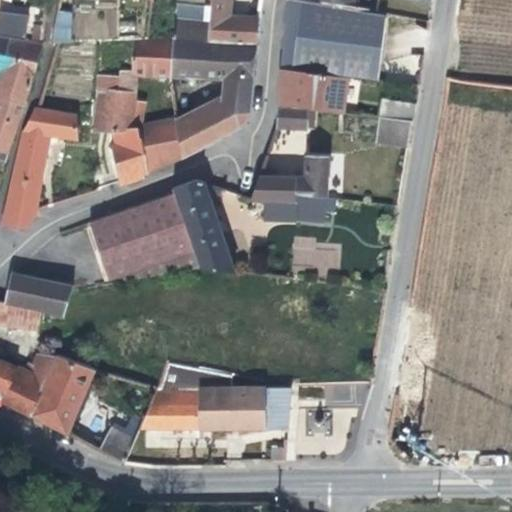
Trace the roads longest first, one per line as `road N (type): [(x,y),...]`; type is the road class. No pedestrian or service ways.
road 1 (residential): [(440,0),(385,359),(355,482)]
road 2 (residential): [(0,268),(58,217),(263,134),(278,0)]
road 3 (tertiary): [(355,482),(142,478),(0,418)]
road 4 (tertiary): [(511,481),(355,482)]
